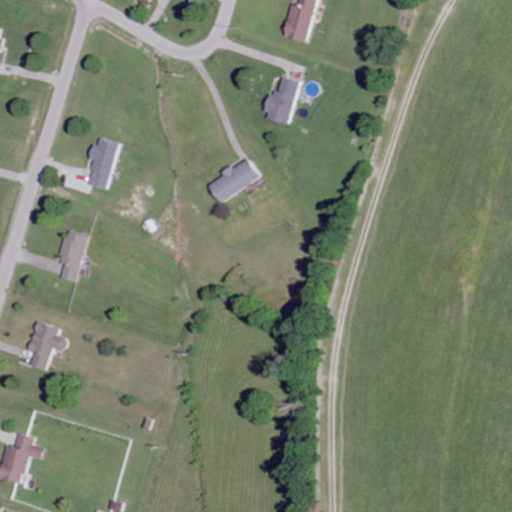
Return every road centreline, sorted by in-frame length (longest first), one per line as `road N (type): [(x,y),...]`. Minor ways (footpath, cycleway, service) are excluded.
road 1 (residential): [(0,293),(89,1)]
road 2 (residential): [(231,0),(214,43),(195,54),(87,0)]
